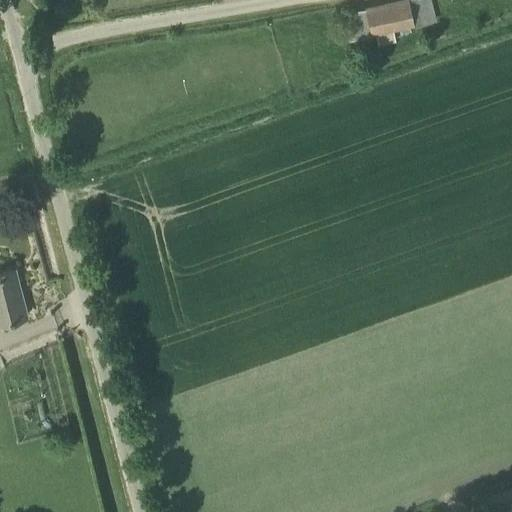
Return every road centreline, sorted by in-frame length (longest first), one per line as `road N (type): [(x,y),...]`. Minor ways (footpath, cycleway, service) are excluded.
road 1 (unclassified): [(140,511),(20,52)]
road 2 (unclassified): [(20,52),(298,0)]
